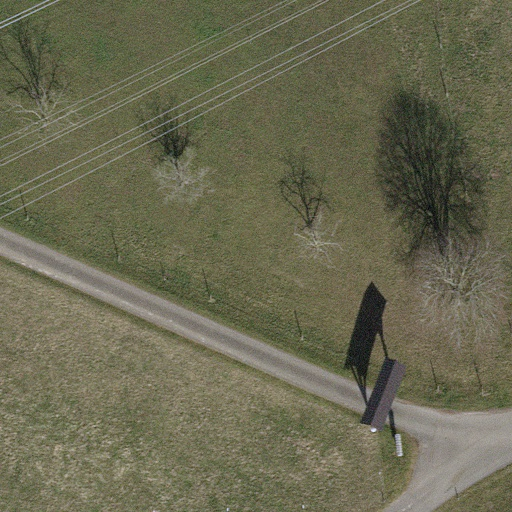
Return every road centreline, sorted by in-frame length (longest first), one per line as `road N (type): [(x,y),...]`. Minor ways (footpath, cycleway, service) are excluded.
road 1 (track): [(0,229),(495,447)]
road 2 (unclassified): [(404,511),(511,439)]
